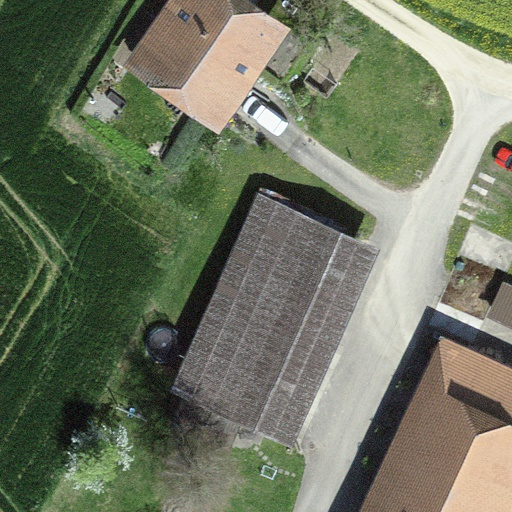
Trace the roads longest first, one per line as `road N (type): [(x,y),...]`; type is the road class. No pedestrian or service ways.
road 1 (track): [(511,91),(504,88),(319,511)]
road 2 (track): [(504,88),(371,0)]
